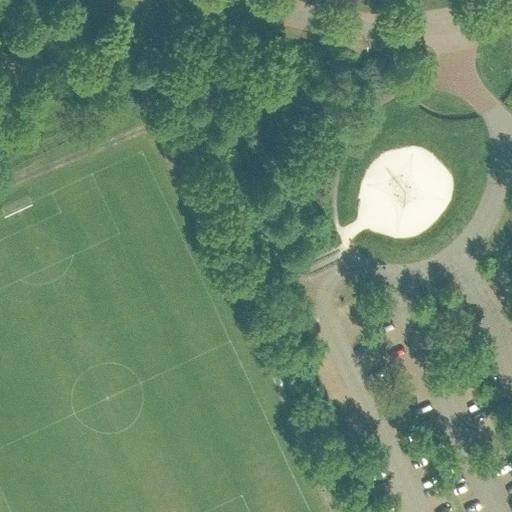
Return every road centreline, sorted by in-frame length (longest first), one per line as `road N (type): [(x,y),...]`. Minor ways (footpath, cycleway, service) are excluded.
road 1 (unclassified): [(449,19),(339,24),(250,0)]
road 2 (unclassified): [(511,129),(458,76),(449,19)]
